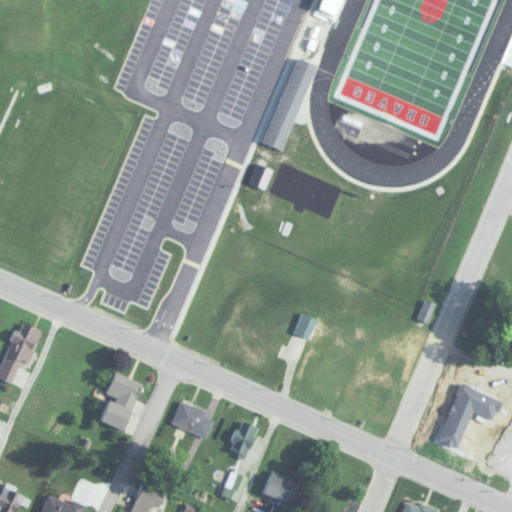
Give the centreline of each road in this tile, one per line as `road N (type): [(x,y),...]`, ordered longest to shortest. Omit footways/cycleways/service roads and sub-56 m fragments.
road 1 (residential): [(503,511),(0,284)]
road 2 (residential): [(370,511),(511,163)]
road 3 (residential): [(111,511),(175,365)]
